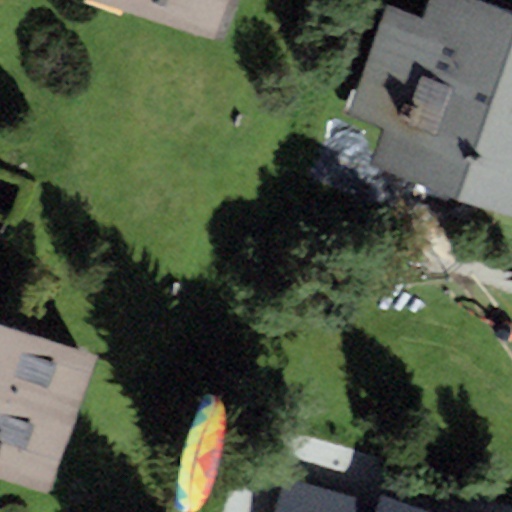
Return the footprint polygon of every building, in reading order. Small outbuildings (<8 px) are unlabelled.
[(100,0),(212,41),(226,0),(100,0)] [(511,11),(480,0),(427,0),(422,18),(385,5),(346,116),(381,128),(367,166),(511,217),(511,11)] [(0,476),(47,494),(98,356),(0,318),(0,476)] [(312,471),(298,511),(393,511),(398,498),(312,471)] [(393,511),(445,511),(398,498),(393,511)]
